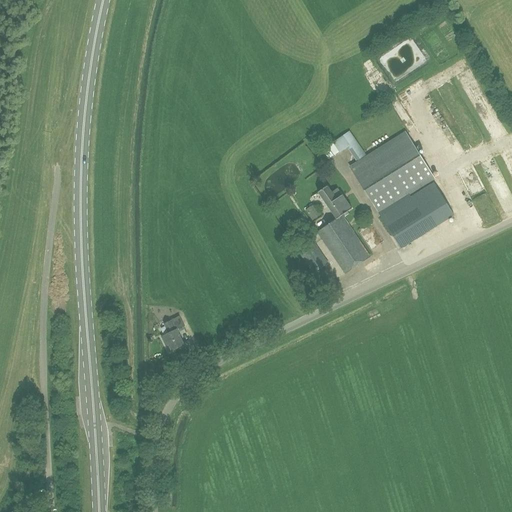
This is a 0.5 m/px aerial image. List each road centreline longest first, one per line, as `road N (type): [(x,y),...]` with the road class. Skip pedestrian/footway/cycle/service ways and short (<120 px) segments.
road 1 (primary): [(97,511),(79,197),(103,0)]
road 2 (unclassified): [(152,511),(159,426),(186,383),(511,221)]
road 3 (unclassified): [(52,511),(43,300),(57,169)]
